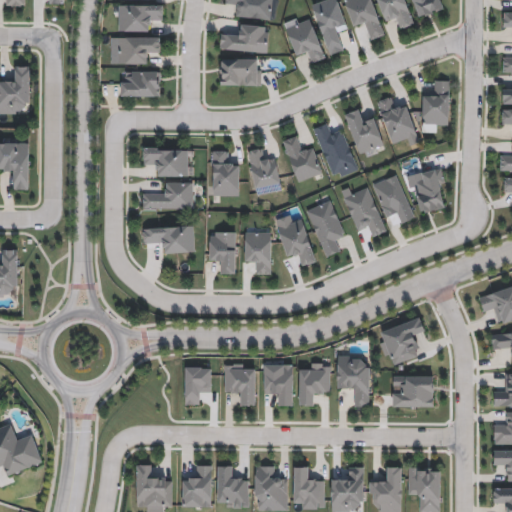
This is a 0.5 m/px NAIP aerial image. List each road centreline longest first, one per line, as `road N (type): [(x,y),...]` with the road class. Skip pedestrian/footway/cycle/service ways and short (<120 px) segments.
road 1 (residential): [(464,436),(126,439),(113,459),(102,511)]
road 2 (residential): [(472,35),(262,115),(115,120)]
road 3 (tertiary): [(166,340),(279,339),(315,330),(511,248)]
road 4 (residential): [(470,215),(455,239),(307,301),(269,307),(158,298)]
road 5 (tertiary): [(89,0),(82,273)]
road 6 (tertiary): [(78,313),(54,325),(43,357),(55,382),(90,393),(117,375),(122,342),(105,319),(78,313)]
road 7 (residential): [(436,279),(459,333),(464,511)]
road 8 (residential): [(473,0),(470,215)]
road 9 (residential): [(115,120),(119,265),(158,298)]
road 10 (residential): [(48,43),(55,60),(50,220)]
road 11 (residential): [(194,0),(189,121)]
